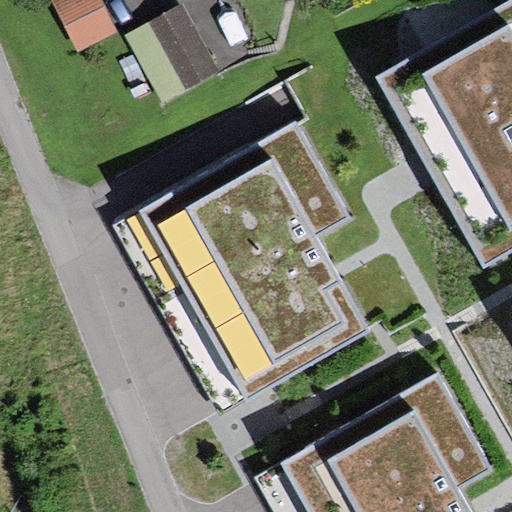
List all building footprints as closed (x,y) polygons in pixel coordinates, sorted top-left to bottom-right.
[(117,33),(101,0),(49,0),(75,53),(117,33)] [(511,249),(511,0),(510,0),(495,9),(490,0),(489,0),(361,75),(378,104),(385,100),(483,266),(511,249)] [(221,68),(185,2),(123,36),(160,102),(221,68)] [(379,326),(326,236),(362,215),(306,119),(270,139),(264,130),(134,205),(151,235),(159,230),(257,398),(379,326)] [(487,511),(467,477),(507,454),(451,358),(411,381),(406,371),(280,444),(297,474),(304,469),(329,511),(487,511)]
